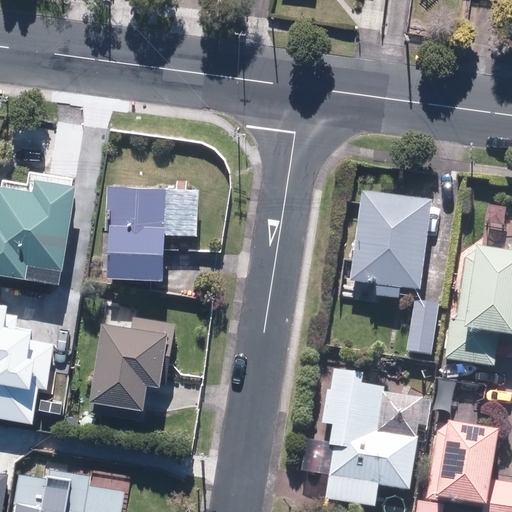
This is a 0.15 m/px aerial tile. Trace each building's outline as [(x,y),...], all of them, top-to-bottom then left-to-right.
[(0,273),(60,284),(76,186),(35,180),(33,192),(0,186),(0,273)] [(110,228),(108,277),(161,279),(163,229),(166,230),(168,191),(107,188),(106,228),(110,228)] [(430,204),(361,195),(350,284),(419,293),(430,204)] [(511,258),(477,253),(466,260),(456,325),(450,324),(445,362),(494,369),(499,340),(511,341),(511,258)] [(0,419),(32,425),(38,390),(46,390),(53,345),(31,340),(31,330),(16,327),(17,315),(7,313),(8,305),(0,304),(0,419)] [(439,308),(410,306),(406,355),(434,357),(439,308)] [(133,327),(102,322),(90,400),(142,408),(146,384),(159,385),(162,366),(168,367),(175,324),(134,318),(133,327)] [(334,449),(326,501),(375,508),(378,487),(410,492),(424,402),(382,395),(383,391),(360,388),(362,378),(336,374),(328,426),(334,427),(331,449),(334,449)] [(511,511),(511,485),(487,483),(494,433),(447,426),(438,436),(429,500),(483,508),(482,511),(511,511)] [(0,511),(2,511),(9,473),(0,471),(0,511)] [(47,478),(21,474),(15,511),(117,511),(121,489),(87,484),(87,478),(48,473),(47,478)]
